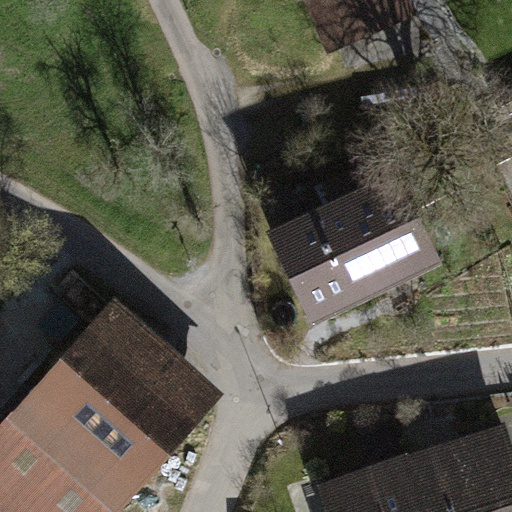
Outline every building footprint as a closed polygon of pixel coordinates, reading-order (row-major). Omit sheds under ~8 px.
[(413,0),(305,0),(329,55),(421,16),(413,0)] [(394,168),(269,229),(313,320),(439,260),(394,168)] [(99,511),(199,401),(104,317),(0,434),(0,504),(8,511),(99,511)] [(511,511),(511,460),(503,433),(409,464),(425,511),(511,511)] [(425,511),(409,464),(324,493),(331,511),(425,511)]
